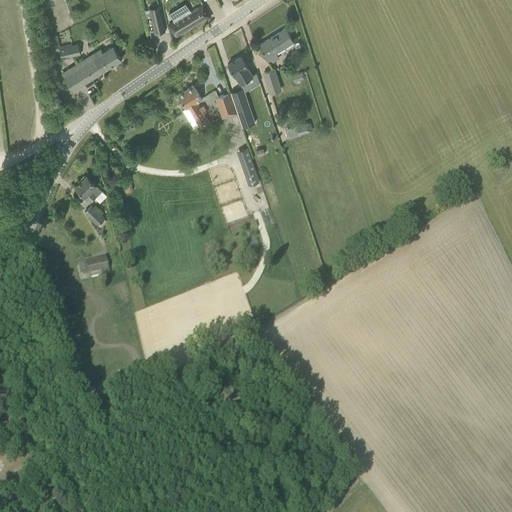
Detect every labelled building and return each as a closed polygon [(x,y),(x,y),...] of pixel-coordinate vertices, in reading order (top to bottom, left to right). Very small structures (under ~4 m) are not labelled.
[(174,21),(168,25),(171,29),(176,38),(210,16),(204,8),(202,3),(190,11),(185,3),(169,13),(174,21)] [(165,31),(159,7),(149,9),(150,12),(145,14),(150,32),(154,31),(154,33),(165,31)] [(279,58),(276,53),(293,42),(285,29),(258,45),(270,64),(279,58)] [(59,46),(62,59),(80,54),(77,43),(71,45),(71,43),(59,46)] [(62,73),(72,90),(121,59),(113,45),(102,52),(100,49),(62,73)] [(241,55),(228,64),(235,76),(236,75),(241,83),(253,76),(248,68),(249,68),(241,55)] [(262,72),(269,94),(281,90),(274,68),(262,72)] [(197,101),(202,99),(193,85),(178,94),(186,108),(187,107),(201,128),(210,123),(204,114),(207,112),(203,105),(200,106),(197,101)] [(242,126),(255,122),(247,99),(243,88),(231,92),(235,104),(242,126)] [(215,97),(222,118),(237,113),(230,92),(215,97)] [(297,125),(299,134),(313,130),(310,121),(297,125)] [(248,148),(241,150),(253,184),(259,182),(248,148)] [(85,196),(83,198),(89,203),(102,190),(86,175),(85,176),(84,176),(81,178),(81,180),(75,186),(85,196)] [(124,192),(132,191),(131,179),(123,180),(124,192)] [(84,212),(97,225),(98,224),(100,226),(106,220),(104,218),(105,217),(91,204),(84,212)] [(86,263),(78,264),(80,274),(88,272),(88,274),(100,271),(101,276),(109,274),(105,256),(85,260),(86,263)]
